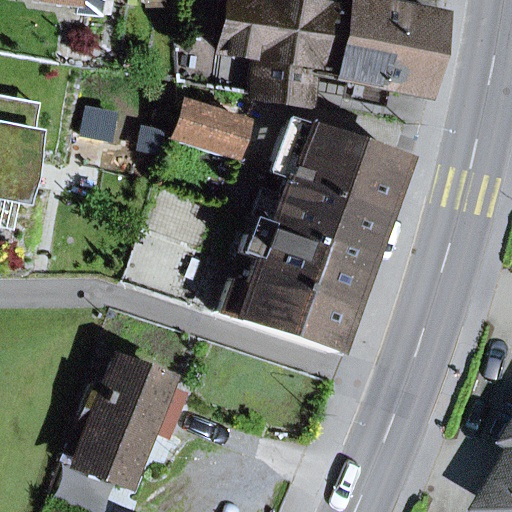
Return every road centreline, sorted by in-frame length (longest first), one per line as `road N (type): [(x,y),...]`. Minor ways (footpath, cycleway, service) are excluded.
road 1 (primary): [(469,163),(355,511)]
road 2 (primary): [(501,0),(469,163)]
